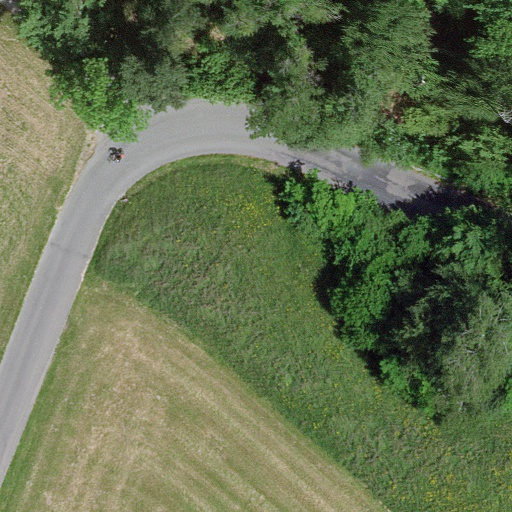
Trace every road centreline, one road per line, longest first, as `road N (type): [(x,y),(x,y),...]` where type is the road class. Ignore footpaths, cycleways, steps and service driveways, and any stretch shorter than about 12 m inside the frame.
road 1 (unclassified): [(511,245),(274,136),(223,127),(181,131),(142,146),(98,191),(0,427)]
road 2 (track): [(13,0),(142,146)]
